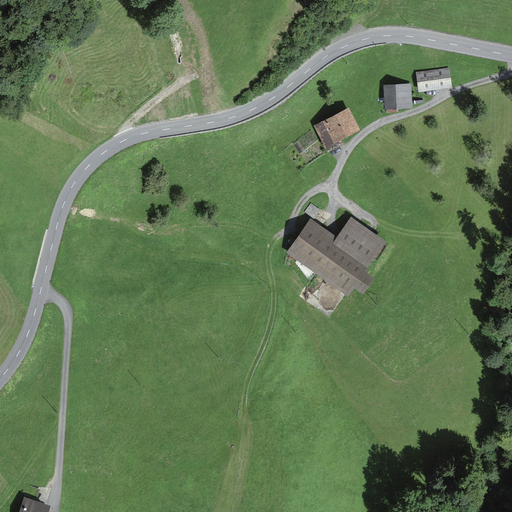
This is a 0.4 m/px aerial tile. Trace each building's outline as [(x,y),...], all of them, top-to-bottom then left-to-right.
[(449,66),(415,71),(416,72),(418,88),(452,84),(450,68),(449,66)] [(410,80),(382,81),(383,105),(411,104),(410,80)] [(348,104),(315,121),(326,143),(359,126),(349,107),(348,104)] [(335,232),(310,215),(286,249),(343,289),(350,280),(361,288),(372,273),(365,267),(385,239),(348,213),(335,232)] [(42,511),(46,501),(24,495),(19,511),(42,511)]
